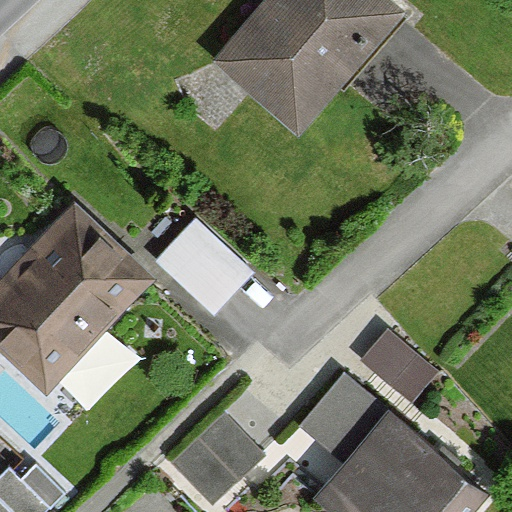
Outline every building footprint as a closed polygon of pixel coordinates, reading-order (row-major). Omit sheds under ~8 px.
[(258,0),(207,58),(296,136),(401,17),(382,0),(258,0)] [(154,282),(68,206),(0,282),(0,357),(49,401),(154,282)] [(193,207),(155,253),(219,305),(257,259),(193,207)] [(403,401),(439,364),(390,317),(354,354),(403,401)] [(297,430),(341,462),(308,505),(316,511),(480,511),(495,492),(339,374),(297,430)] [(219,495),(269,446),(225,401),(175,451),(219,495)] [(31,446),(0,475),(0,511),(41,511),(69,486),(31,446)]
